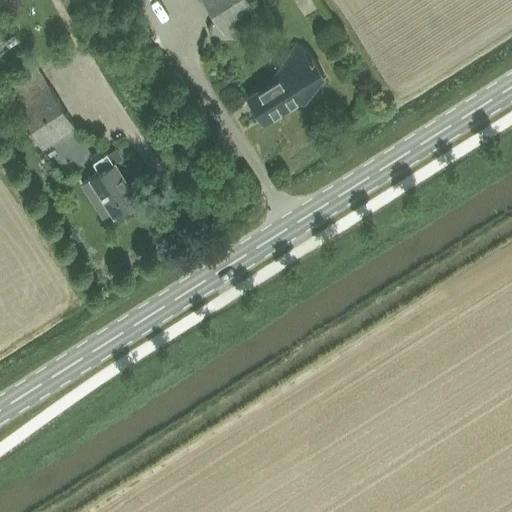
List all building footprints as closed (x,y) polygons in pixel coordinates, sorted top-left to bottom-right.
[(203,0),(223,32),(256,12),(248,0),(203,0)] [(286,74),(248,97),(263,121),(299,98),(303,101),(322,75),(322,76),(323,75),(311,55),(296,45),(286,59),(291,67),(286,74)] [(42,148),(74,126),(36,68),(4,88),(42,148)] [(197,126),(202,122),(196,114),(191,117),(197,126)] [(114,216),(138,200),(113,163),(106,153),(93,162),(99,172),(90,178),(114,216)]
